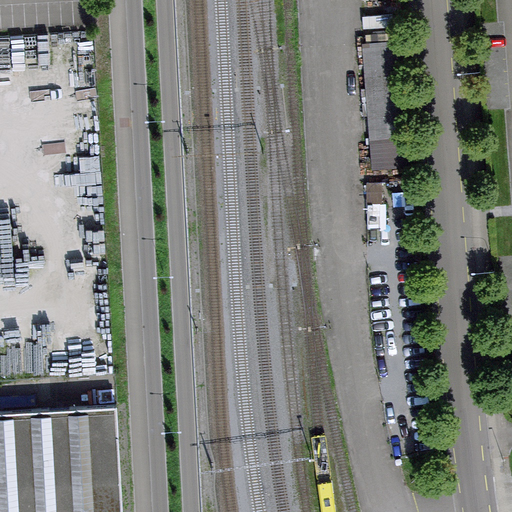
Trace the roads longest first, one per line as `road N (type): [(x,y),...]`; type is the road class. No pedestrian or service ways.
road 1 (residential): [(431,0),(477,511)]
road 2 (primary): [(191,511),(164,0)]
road 3 (primary): [(133,0),(159,511)]
